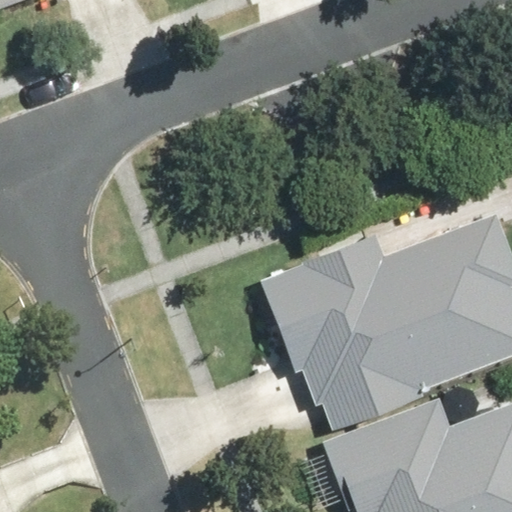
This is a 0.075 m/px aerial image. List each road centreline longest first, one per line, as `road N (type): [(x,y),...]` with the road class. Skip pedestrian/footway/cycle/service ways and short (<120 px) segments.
road 1 (residential): [(23,157),(439,0)]
road 2 (residential): [(23,157),(158,511)]
